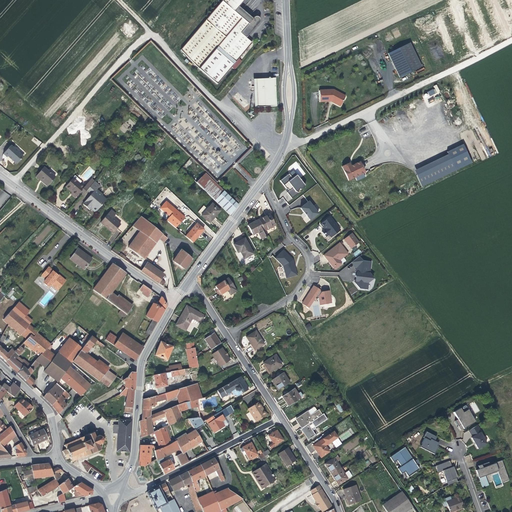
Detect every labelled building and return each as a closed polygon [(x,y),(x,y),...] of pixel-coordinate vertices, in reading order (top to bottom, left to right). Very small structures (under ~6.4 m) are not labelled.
[(222,0),(205,21),(225,37),(241,19),(233,13),(238,7),(244,0),(222,0)] [(233,13),(241,19),(244,22),(249,16),(238,7),(233,13)] [(225,37),(198,69),(216,85),(251,45),(245,39),(260,22),(259,19),(257,17),(253,19),(249,16),(244,22),(241,19),(225,37)] [(221,37),(205,21),(181,48),(197,66),(221,37)] [(398,77),(420,67),(408,43),(392,51),(386,54),(398,77)] [(274,107),(272,79),(254,79),(256,108),(274,107)] [(339,106),(345,96),(333,90),(318,90),(319,102),(330,101),(339,106)] [(449,154),(415,170),(423,187),(473,162),(464,144),(447,151),(449,154)] [(16,164),(22,157),(17,153),(18,151),(14,148),(14,149),(10,146),(2,154),(6,158),(7,157),(11,160),(16,164)] [(349,181),(366,173),(361,163),(352,167),(350,164),(343,167),(349,181)] [(42,179),(49,185),(55,177),(44,168),(36,177),(40,180),(42,179)] [(293,171),(288,174),(292,179),(297,176),(293,171)] [(283,187),(288,183),(292,179),(288,174),(279,182),(283,187)] [(288,183),(292,189),(295,193),(297,191),(298,192),(305,186),(297,176),(292,179),(288,183)] [(93,184),(90,180),(82,189),(78,185),(80,183),(73,178),(64,189),(70,194),(75,198),(78,195),(81,197),(85,192),(93,184)] [(210,196),(215,201),(219,196),(201,178),(196,183),(210,196)] [(98,188),(93,184),(85,192),(89,196),(91,197),(88,200),(87,199),(81,206),(86,210),(88,212),(89,211),(94,215),(105,202),(100,198),(101,197),(96,192),(98,188)] [(291,200),(299,194),(298,192),(297,191),(295,193),(292,189),(286,193),(291,200)] [(230,215),(237,205),(224,192),(219,196),(215,201),(230,215)] [(186,217),(166,200),(160,208),(170,217),(167,221),(176,229),(186,217)] [(308,202),(300,208),(303,213),(304,212),(307,216),(306,216),(310,221),(318,214),(308,202)] [(207,210),(201,216),(210,223),(215,217),(220,211),(212,204),(207,210)] [(198,213),(201,216),(207,210),(203,206),(198,213)] [(111,210),(100,222),(106,228),(113,234),(117,229),(122,233),(128,226),(111,210)] [(264,216),(258,219),(264,231),(269,229),(268,228),(274,225),(269,214),(264,216)] [(141,216),(134,224),(132,226),(139,232),(135,238),(128,248),(143,260),(159,239),(162,234),(141,216)] [(332,239),(341,232),(331,218),(322,225),(324,229),(326,228),(327,230),(323,233),(325,236),(326,238),(330,236),(332,239)] [(264,231),(258,219),(253,222),(246,225),(251,235),(257,232),(261,239),(267,236),(264,231)] [(185,237),(192,243),(203,230),(196,223),(185,237)] [(127,232),(135,238),(139,232),(132,226),(127,232)] [(159,239),(163,243),(167,238),(162,234),(159,239)] [(349,250),(357,244),(350,235),(342,241),(349,250)] [(245,260),(253,256),(245,239),(239,242),(234,245),(238,253),(241,252),(245,260)] [(155,244),(151,252),(156,254),(160,247),(155,244)] [(341,259),(346,255),(337,244),(321,256),(326,262),(331,269),(333,270),(338,266),(336,263),(341,259)] [(188,265),(192,260),(176,247),(176,248),(178,250),(173,255),(176,257),(173,261),(184,269),(188,265)] [(113,248),(111,251),(129,263),(130,261),(122,255),(113,248)] [(77,249),(70,260),(84,270),(91,259),(85,254),(77,249)] [(283,250),(275,258),(283,266),(286,278),(297,275),(293,263),(292,260),(283,250)] [(362,262),(358,257),(341,270),(345,276),(345,277),(345,278),(346,280),(347,279),(351,287),(350,289),(357,291),(366,293),(367,286),(369,285),(370,279),(368,277),(370,266),(364,266),(362,262)] [(141,272),(163,287),(165,285),(164,284),(165,283),(161,280),(165,274),(148,262),(141,272)] [(120,311),(126,315),(131,308),(134,305),(119,294),(118,297),(113,292),(125,273),(112,264),(92,291),(120,311)] [(53,271),(49,268),(42,275),(46,279),(46,280),(44,281),(44,285),(47,286),(50,286),(51,285),(54,288),(55,288),(58,290),(66,281),(59,275),(58,276),(56,274),(53,272),(53,271)] [(0,277),(0,288),(1,288),(8,280),(3,275),(0,277)] [(220,295),(227,291),(229,290),(232,295),(237,292),(229,278),(215,287),(218,291),(220,295)] [(147,298),(151,292),(142,285),(139,289),(143,293),(142,294),(147,298)] [(322,292),(320,291),(318,293),(312,289),(308,296),(303,304),(309,308),(317,296),(319,297),(321,305),(332,302),(329,291),(322,292)] [(146,333),(150,335),(161,316),(166,307),(161,299),(161,298),(156,306),(152,304),(146,317),(152,320),(146,333)] [(0,319),(2,321),(3,321),(11,311),(12,309),(4,301),(0,305),(0,304),(0,319)] [(11,311),(22,320),(29,312),(18,303),(17,304),(12,309),(11,311)] [(181,318),(176,326),(185,331),(192,318),(201,323),(204,317),(187,307),(181,318)] [(11,311),(3,321),(9,325),(22,335),(24,333),(29,337),(30,335),(33,337),(37,333),(38,332),(29,326),(11,311)] [(32,321),(25,316),(22,320),(29,325),(32,321)] [(118,339),(114,346),(134,360),(144,346),(123,331),(118,339)] [(256,350),(265,344),(257,332),(247,338),(251,344),(256,350)] [(29,337),(27,339),(23,343),(40,356),(46,349),(49,345),(50,344),(37,333),(33,337),(30,335),(29,337)] [(105,340),(114,346),(118,339),(109,334),(105,340)] [(211,350),(220,344),(217,339),(213,334),(204,340),(211,350)] [(102,348),(105,344),(98,339),(92,335),(83,347),(72,362),(100,381),(109,371),(111,368),(100,359),(98,361),(89,354),(92,350),(92,349),(96,343),(102,348)] [(69,338),(58,353),(71,363),(72,362),(83,347),(79,345),(69,338)] [(172,347),(160,343),(158,349),(155,355),(167,360),(172,347)] [(196,355),(193,343),(186,345),(187,350),(187,356),(189,356),(196,355)] [(14,353),(6,362),(14,370),(20,362),(16,359),(24,350),(22,349),(24,347),(22,345),(16,351),(14,353)] [(222,348),(212,355),(214,358),(215,357),(216,359),(216,360),(218,363),(219,363),(221,366),(230,360),(226,354),(222,348)] [(2,349),(0,351),(0,356),(1,358),(6,362),(14,353),(11,349),(7,354),(5,352),(2,349)] [(40,356),(29,368),(33,371),(39,363),(42,365),(51,353),(49,351),(46,349),(40,356)] [(51,353),(42,365),(46,368),(55,356),(51,353)] [(53,381),(57,384),(60,379),(69,367),(71,365),(72,363),(71,363),(58,353),(55,356),(46,368),(44,371),(50,376),(54,379),(53,381)] [(197,360),(196,355),(189,356),(191,369),(198,367),(197,360)] [(270,374),(282,367),(276,357),(264,364),(268,370),(270,374)] [(20,362),(14,370),(16,371),(17,373),(23,366),(20,362)] [(23,366),(17,373),(25,380),(29,376),(33,371),(29,368),(27,369),(23,366)] [(69,367),(60,379),(81,396),(83,394),(91,386),(69,367)] [(115,376),(109,371),(100,381),(109,387),(115,376)] [(125,378),(122,380),(124,382),(124,388),(134,391),(134,383),(135,373),(130,373),(127,378),(126,377),(125,378)] [(156,388),(158,395),(165,393),(166,393),(164,387),(167,386),(164,374),(153,376),(154,384),(155,388),(156,388)] [(278,390),(289,383),(283,375),(271,382),(275,387),(278,390)] [(29,376),(25,380),(33,388),(35,387),(33,384),(35,381),(29,376)] [(242,381),(242,380),(241,377),(217,391),(221,398),(230,393),(230,392),(231,392),(233,390),(234,392),(238,392),(240,391),(242,394),(248,391),(244,383),(243,383),(242,381)] [(17,386),(13,382),(9,388),(4,383),(1,387),(0,386),(0,389),(2,388),(6,391),(13,397),(20,389),(17,386)] [(57,384),(43,398),(51,405),(65,391),(57,384)] [(188,402),(196,400),(194,386),(184,388),(178,390),(180,395),(184,403),(188,402)] [(124,388),(119,395),(120,395),(121,394),(126,396),(125,412),(132,413),(133,402),(134,391),(124,388)] [(165,393),(167,400),(170,398),(180,395),(178,390),(166,393),(165,393)] [(288,406),(304,396),(300,392),(297,394),(294,390),(282,397),(285,402),(288,406)] [(65,391),(51,405),(53,407),(57,411),(59,414),(67,406),(63,402),(69,396),(65,391)] [(165,393),(158,395),(159,399),(162,398),(163,402),(167,400),(165,393)] [(143,405),(142,410),(149,410),(149,406),(154,406),(154,396),(143,400),(143,405)] [(26,405),(24,402),(20,399),(13,406),(24,417),(32,408),(28,404),(26,405)] [(189,409),(198,407),(196,400),(188,402),(189,409)] [(179,411),(189,409),(188,402),(184,403),(177,405),(179,411)] [(258,403),(248,409),(256,422),(265,416),(260,408),(261,407),(258,403)] [(163,428),(165,427),(169,425),(182,418),(179,411),(177,405),(164,410),(151,416),(153,421),(165,415),(168,422),(166,423),(166,424),(162,426),(163,428)] [(299,424),(301,428),(322,414),(319,409),(317,411),(313,406),(303,414),(295,419),(299,424)] [(463,413),(460,408),(453,413),(458,420),(455,421),(458,427),(461,425),(464,429),(475,422),(468,410),(463,413)] [(75,411),(66,419),(72,427),(81,419),(75,411)] [(215,418),(213,415),(206,420),(213,430),(214,432),(219,429),(221,427),(219,423),(222,421),(225,419),(222,414),(215,418)] [(304,432),(309,440),(315,435),(312,431),(315,429),(314,427),(327,419),(323,414),(322,414),(301,428),(300,429),(303,433),(304,432)] [(140,430),(140,437),(144,437),(146,436),(151,434),(155,433),(149,417),(148,418),(142,420),(139,421),(140,430)] [(195,430),(195,431),(206,424),(204,421),(202,422),(200,417),(188,419),(195,430)] [(116,451),(129,452),(131,421),(119,420),(118,425),(113,425),(113,433),(118,434),(116,451)] [(486,444),(480,433),(481,433),(477,425),(468,431),(472,438),(471,438),(472,440),(474,443),(474,442),(475,445),(478,449),(486,444)] [(26,453),(10,426),(0,434),(0,444),(2,447),(4,449),(5,449),(5,448),(3,445),(11,439),(16,446),(15,446),(17,449),(17,450),(15,450),(16,457),(21,456),(25,456),(26,453)] [(160,449),(171,444),(165,427),(163,428),(155,433),(155,434),(157,440),(159,445),(160,449)] [(43,429),(28,435),(33,446),(47,439),(45,434),(43,429)] [(180,466),(188,462),(184,452),(194,446),(202,441),(195,431),(195,430),(186,435),(185,433),(175,440),(176,442),(179,449),(181,453),(175,456),(180,466)] [(273,434),(268,436),(275,446),(284,441),(277,431),(273,434)] [(435,445),(437,442),(434,441),(436,436),(425,431),(423,437),(424,438),(421,444),(427,446),(426,448),(433,452),(435,448),(436,446),(435,445)] [(103,445),(104,443),(104,441),(103,439),(104,439),(103,438),(103,439),(102,438),(101,436),(100,435),(100,434),(99,433),(99,434),(98,434),(96,433),(94,433),(94,432),(93,433),(87,436),(86,435),(85,436),(81,438),(81,437),(80,438),(80,439),(74,441),(74,440),(72,441),(72,442),(66,445),(65,444),(64,444),(64,445),(64,447),(65,446),(66,450),(64,451),(63,450),(62,451),(63,451),(62,452),(63,453),(65,458),(66,460),(68,460),(67,459),(70,458),(71,461),(71,462),(72,462),(72,463),(73,463),(73,462),(79,459),(80,459),(81,459),(81,458),(87,455),(87,456),(89,456),(88,455),(92,453),(93,454),(94,454),(94,453),(99,450),(100,451),(101,450),(100,450),(102,447),(103,446),(104,446),(104,445),(103,445)] [(314,446),(317,450),(320,454),(322,457),(330,451),(327,446),(329,444),(330,445),(340,439),(335,432),(317,444),(314,446)] [(314,441),(306,446),(311,454),(317,450),(314,446),(317,444),(314,441)] [(162,457),(179,449),(176,442),(171,444),(160,449),(155,451),(156,459),(162,457)] [(427,446),(421,444),(420,447),(433,454),(433,452),(426,448),(427,446)] [(147,464),(149,463),(151,446),(140,445),(139,455),(139,466),(144,466),(147,464)] [(247,447),(243,449),(249,460),(257,455),(252,445),(247,447)] [(4,449),(2,447),(0,448),(0,454),(3,458),(11,457),(4,449)] [(420,463),(417,460),(413,462),(409,457),(403,448),(389,458),(393,464),(396,461),(400,467),(397,470),(401,475),(404,473),(408,478),(415,473),(414,472),(417,470),(415,468),(417,467),(416,466),(420,463)] [(287,449),(278,455),(286,467),(294,462),(291,459),(288,454),(290,453),(287,449)] [(159,464),(164,474),(169,471),(174,469),(169,459),(164,461),(162,457),(156,459),(159,464)] [(328,471),(331,475),(341,468),(338,463),(340,461),(337,457),(324,465),(328,471)] [(208,461),(200,465),(205,476),(216,470),(221,481),(222,481),(222,482),(225,481),(214,458),(208,461)] [(86,460),(82,463),(86,471),(91,468),(86,460)] [(478,478),(481,485),(487,483),(493,481),(490,474),(497,472),(497,473),(501,483),(508,481),(501,460),(494,463),(489,465),(489,466),(482,468),(481,467),(481,466),(480,466),(480,465),(479,465),(479,466),(477,466),(478,469),(475,470),(477,474),(480,473),(481,476),(478,477),(478,478)] [(449,461),(435,466),(437,473),(442,471),(448,486),(457,482),(455,479),(457,478),(454,472),(453,473),(451,467),(449,461)] [(42,464),(31,466),(32,471),(33,476),(53,474),(51,470),(48,464),(42,464)] [(194,469),(187,472),(193,486),(197,484),(198,484),(196,480),(202,477),(205,476),(200,465),(194,469)] [(264,466),(251,473),(261,489),(274,481),(264,466)] [(51,470),(53,474),(56,480),(57,480),(56,479),(59,478),(57,474),(62,471),(56,468),(51,470)] [(341,468),(331,475),(334,480),(337,485),(352,475),(349,469),(344,473),(341,468)] [(33,478),(31,470),(27,472),(23,473),(25,480),(33,478)] [(178,477),(168,482),(173,490),(188,482),(191,487),(193,486),(187,472),(178,477)] [(59,486),(62,494),(69,490),(72,488),(70,484),(67,479),(58,485),(59,486)] [(41,496),(59,486),(58,485),(56,481),(38,491),(41,496)] [(83,495),(85,496),(91,495),(92,491),(87,487),(80,483),(72,488),(77,491),(83,495)] [(153,504),(155,509),(159,507),(166,503),(163,497),(161,493),(168,489),(165,483),(147,493),(149,498),(151,501),(153,504)] [(29,495),(29,494),(37,489),(36,485),(27,488),(29,495)] [(193,486),(191,487),(189,488),(198,511),(200,511),(202,510),(200,504),(200,505),(198,499),(194,488),(193,486)] [(318,507),(320,511),(322,511),(331,507),(318,486),(310,491),(312,495),(311,496),(315,503),(318,507)] [(355,486),(343,490),(346,498),(348,505),(360,501),(355,486)] [(7,488),(0,491),(0,507),(1,511),(16,511),(15,505),(10,506),(6,493),(8,492),(7,488)] [(215,491),(213,492),(221,511),(220,511),(227,511),(225,508),(242,499),(229,489),(225,491),(217,495),(215,491)] [(200,504),(202,510),(203,511),(218,511),(220,511),(221,511),(213,492),(212,491),(211,491),(211,492),(198,499),(200,505),(200,504)] [(382,506),(386,511),(402,511),(403,511),(405,511),(410,511),(414,510),(411,507),(401,492),(382,506)] [(56,497),(58,503),(65,501),(63,496),(62,494),(56,497)] [(442,500),(442,501),(443,505),(445,506),(447,505),(449,511),(457,509),(464,507),(460,497),(451,500),(450,497),(442,500)] [(159,507),(161,511),(179,511),(173,499),(166,503),(159,507)] [(98,503),(87,506),(89,511),(103,511),(101,506),(98,503)]
